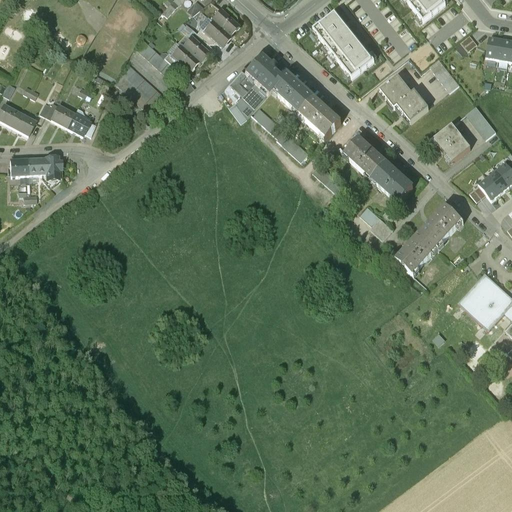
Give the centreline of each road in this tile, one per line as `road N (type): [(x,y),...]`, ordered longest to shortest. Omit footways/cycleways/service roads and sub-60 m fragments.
road 1 (residential): [(272,34),(111,165),(78,155),(0,155)]
road 2 (residential): [(272,34),(486,224)]
road 3 (track): [(0,252),(111,165)]
